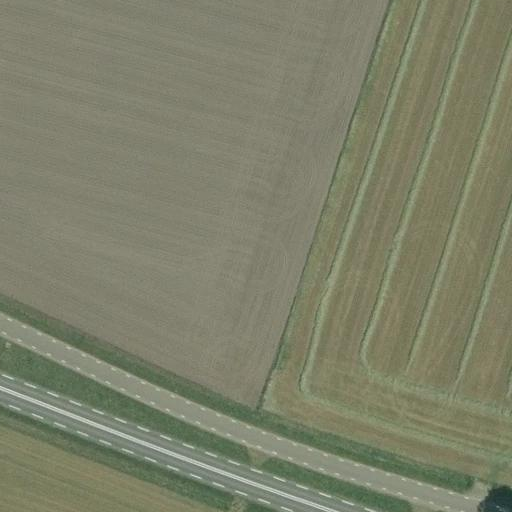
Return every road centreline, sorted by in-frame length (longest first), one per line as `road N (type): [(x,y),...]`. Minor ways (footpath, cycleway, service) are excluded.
road 1 (unclassified): [(481,511),(265,446),(0,325)]
road 2 (primary): [(326,511),(0,389)]
